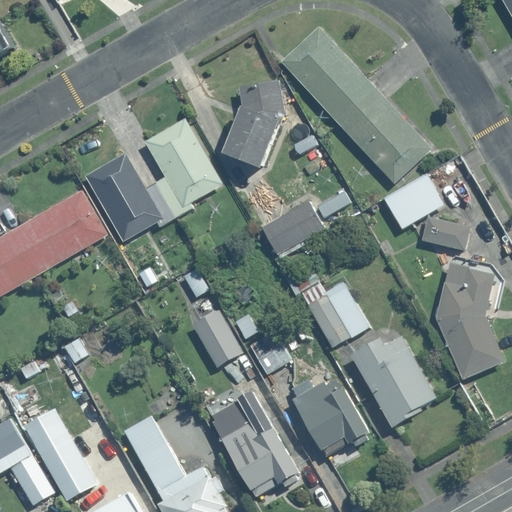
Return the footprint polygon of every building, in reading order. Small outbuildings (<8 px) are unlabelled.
[(0,25),(0,54),(13,47),(0,25)] [(284,61),(299,77),(396,183),(434,148),(322,27),(284,61)] [(282,83),(263,85),(243,87),(243,90),(245,107),(228,152),(265,166),(285,113),(282,83)] [(157,185),(178,220),(189,213),(186,208),(226,184),(187,119),(146,143),(168,179),(157,185)] [(178,220),(157,185),(150,189),(128,152),(88,176),(126,241),(160,221),(164,228),(178,220)] [(404,231),(448,206),(430,174),(386,199),(404,231)] [(0,298),(111,235),(86,191),(0,239),(0,298)] [(321,206),(324,211),(333,225),(347,215),(335,197),(321,206)] [(282,255),(285,253),(327,228),(310,200),(265,227),(282,255)] [(426,241),(427,241),(469,252),(476,229),(432,217),(426,241)] [(454,265),(438,316),(466,379),(507,361),(488,317),(497,275),(454,265)] [(186,276),(188,280),(199,297),(213,289),(200,268),(186,276)] [(335,348),(372,326),(346,283),(331,293),(322,278),(301,290),(335,348)] [(195,326),(196,327),(221,368),(247,351),(222,309),(195,326)] [(238,321),(239,323),(249,339),(263,331),(252,313),(238,321)] [(402,330),(355,356),(394,425),(440,398),(402,330)] [(277,331),(252,346),(268,374),(294,359),(277,331)] [(302,397),(297,400),(329,455),(346,445),(349,450),(375,435),(341,377),(320,388),(314,377),(296,388),(302,397)] [(248,405),(216,423),(254,490),(277,478),(280,483),(301,470),(278,428),(275,430),(270,421),(260,427),(248,405)] [(59,410),(28,427),(69,501),(100,483),(59,410)] [(127,431),(166,501),(162,503),(166,511),(232,511),(207,468),(190,478),(155,416),(127,431)] [(0,462),(29,446),(14,419),(0,427),(0,462)] [(12,465),(14,467),(36,505),(59,492),(35,452),(12,465)] [(143,511),(132,492),(97,511),(143,511)]
